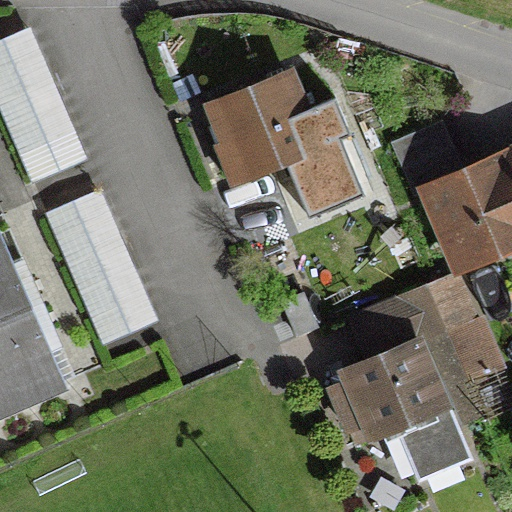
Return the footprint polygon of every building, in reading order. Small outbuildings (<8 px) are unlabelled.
[(31,39),(0,51),(0,95),(35,178),(78,161),(31,39)] [(287,84),(283,74),(208,105),(223,142),(211,147),(226,183),(238,178),(239,180),(276,165),(299,220),(361,194),(334,130),(310,74),(287,84)] [(511,152),(460,175),(437,122),(387,144),(410,196),(421,192),(453,269),(511,244),(511,152)] [(99,199),(56,217),(109,341),(152,323),(99,199)] [(0,254),(0,410),(57,386),(29,322),(19,298),(0,254)] [(466,317),(448,276),(394,299),(412,342),(340,372),(339,385),(326,390),(343,431),(361,423),(367,437),(441,406),(432,384),(445,379),(462,420),(477,413),(464,384),(496,370),(479,331),(472,315),(466,317)] [(299,294),(278,303),(292,337),(313,328),(299,294)]
